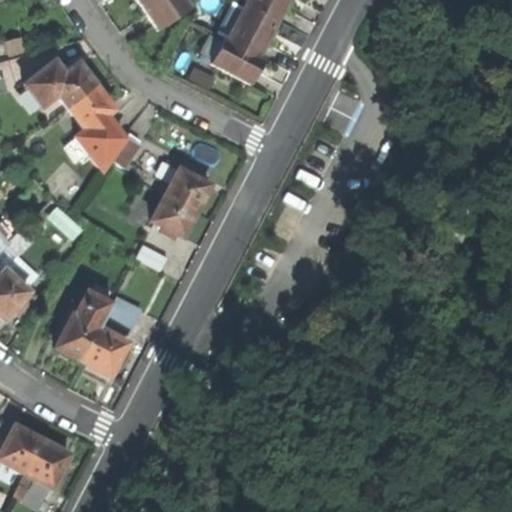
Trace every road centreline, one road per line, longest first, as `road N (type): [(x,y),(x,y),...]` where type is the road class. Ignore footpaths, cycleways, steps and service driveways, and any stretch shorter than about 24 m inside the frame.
road 1 (track): [(511,145),(461,208),(363,417),(339,511)]
road 2 (unclassified): [(272,152),(122,444)]
road 3 (residential): [(272,152),(130,72),(76,0)]
road 4 (unclassified): [(355,0),(272,152)]
road 5 (track): [(363,417),(336,374),(256,310)]
road 6 (residential): [(122,444),(0,369)]
